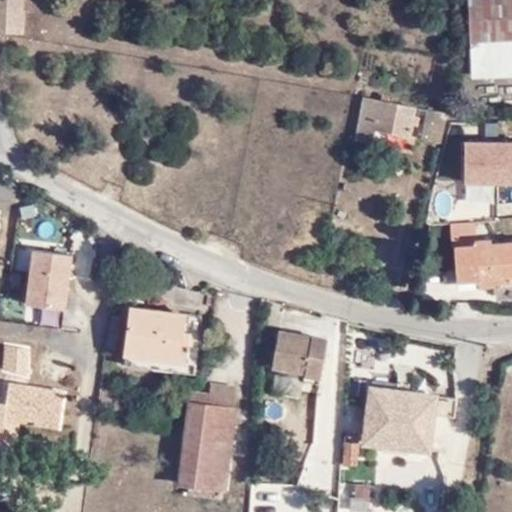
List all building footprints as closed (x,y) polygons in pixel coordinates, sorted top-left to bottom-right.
[(0,0),(0,9),(15,10),(15,0),(0,0)] [(28,0),(15,0),(15,10),(18,11),(28,11),(28,0)] [(496,49),(511,48),(511,0),(466,3),(467,49),(496,49)] [(0,31),(16,32),(18,11),(15,10),(0,9),(0,31)] [(511,62),(511,48),(496,49),(497,63),(511,62)] [(412,109),(361,98),(352,140),(369,144),(372,131),(406,138),(412,109)] [(418,140),(437,144),(443,115),(423,111),(418,140)] [(480,151),(499,154),(502,134),(494,132),(493,137),(482,136),(480,151)] [(465,224),(445,225),(448,252),(467,251),(466,246),(466,243),(465,224)] [(32,236),(20,298),(63,306),(75,245),(32,236)] [(467,251),(448,252),(452,287),(469,286),(470,295),(488,294),(488,287),(511,284),(511,246),(486,248),(485,245),(466,246),(467,251)] [(415,294),(439,302),(444,283),(435,279),(437,270),(421,266),(415,294)] [(170,372),(190,374),(196,313),(124,307),(119,354),(172,358),(170,372)] [(326,340),(276,333),(268,365),(300,371),(300,381),(316,385),(326,340)] [(30,349),(6,346),(4,369),(28,371),(30,349)] [(119,366),(170,372),(172,358),(119,354),(119,366)] [(370,385),(369,395),(431,403),(432,395),(370,385)] [(202,408),(212,409),(214,388),(214,387),(204,386),(203,394),(202,408)] [(228,390),(214,388),(212,409),(226,411),(228,390)] [(20,420),(73,429),(76,397),(24,390),(20,420)] [(182,406),(202,408),(203,394),(183,393),(182,406)] [(425,449),(430,413),(431,403),(369,395),(363,440),(425,449)] [(431,403),(430,413),(451,417),(454,400),(432,395),(431,403)] [(0,449),(8,450),(13,408),(0,406),(0,449)] [(202,408),(182,406),(174,485),(217,491),(220,456),(225,420),(226,411),(212,409),(202,408)] [(240,422),(225,420),(220,456),(236,457),(240,422)] [(356,435),(345,434),(343,467),(355,468),(356,435)] [(365,488),(351,488),(352,500),(366,500),(365,488)]
